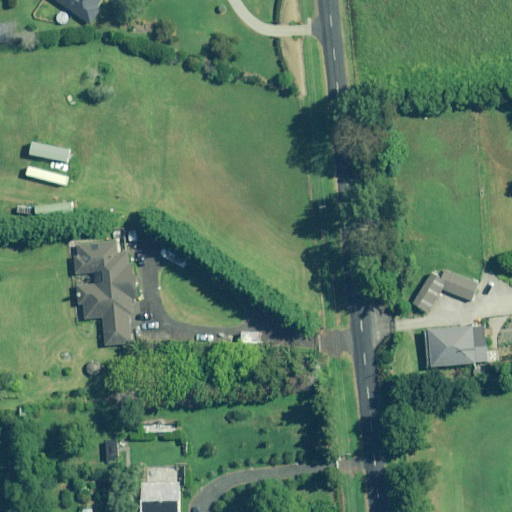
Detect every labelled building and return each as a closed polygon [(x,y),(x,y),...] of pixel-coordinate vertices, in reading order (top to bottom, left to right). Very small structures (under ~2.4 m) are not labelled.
[(98,6),(102,0),(50,0),(91,26),(102,9),(98,6)] [(90,130),(75,131),(80,170),(94,168),(90,130)] [(74,203),(35,206),(36,221),(75,218),(74,203)] [(132,343),(130,315),(139,314),(135,264),(130,264),(129,252),(118,253),(117,242),(77,245),(78,256),(74,256),(75,276),(103,274),(104,285),(77,288),(78,307),(83,307),(84,320),(103,318),(105,345),(132,343)] [(477,284),(432,266),(419,298),(437,305),(444,290),(470,301),(477,284)] [(486,327),(426,330),(428,369),(488,366),(486,327)] [(178,511),(180,483),(175,483),(175,468),(147,468),(147,482),(144,482),(143,511),(178,511)]
